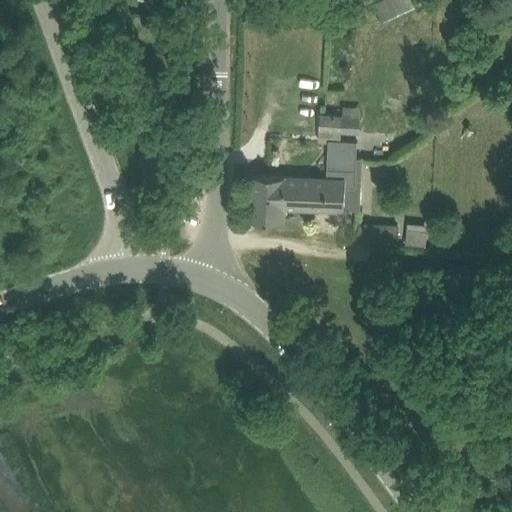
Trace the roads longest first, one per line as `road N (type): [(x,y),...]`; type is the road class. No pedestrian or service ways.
road 1 (secondary): [(419,511),(266,324),(202,279)]
road 2 (track): [(214,246),(252,241),(511,273)]
road 3 (tertiary): [(126,268),(116,194),(41,0)]
road 4 (unclassified): [(202,279),(214,246),(221,0)]
road 5 (secondary): [(0,306),(126,268)]
